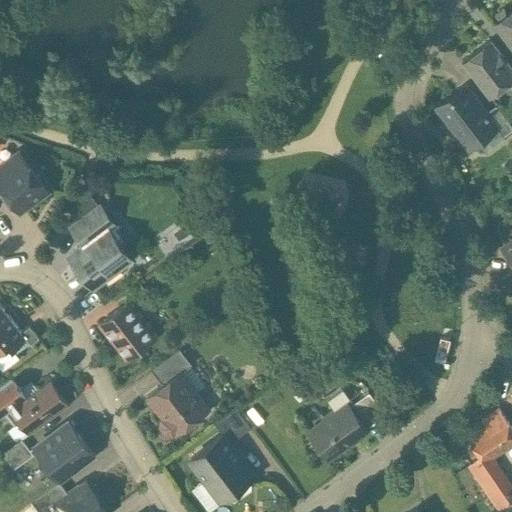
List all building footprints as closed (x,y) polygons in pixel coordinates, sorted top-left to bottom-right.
[(511,9),(494,24),(511,47),(511,9)] [(491,39),(462,61),(488,95),(511,77),(511,66),(511,65),(491,39)] [(486,112),(465,84),(435,107),(435,108),(437,107),(468,147),(466,149),(467,150),(496,127),(497,127),(486,112)] [(511,129),(511,126),(496,105),(486,112),(497,127),(496,127),(503,136),(511,129)] [(47,189),(21,154),(14,153),(8,158),(7,165),(1,169),(0,169),(0,182),(6,190),(20,209),(47,189)] [(100,204),(71,226),(80,237),(109,215),(100,204)] [(109,215),(80,237),(85,243),(69,255),(92,285),(104,277),(108,283),(123,272),(118,266),(130,257),(107,227),(114,222),(109,215)] [(511,239),(502,246),(511,259),(511,239)] [(511,271),(502,279),(511,293),(511,271)] [(154,335),(129,301),(101,322),(126,356),(154,335)] [(21,332),(0,304),(0,350),(9,344),(12,349),(26,338),(31,345),(39,339),(29,326),(21,332)] [(206,410),(179,373),(149,395),(165,417),(162,420),(161,427),(166,434),(173,435),(206,410)] [(12,378),(0,386),(0,417),(6,413),(10,410),(10,409),(26,397),(12,378)] [(26,397),(10,409),(10,410),(6,413),(15,425),(19,422),(29,435),(69,405),(51,379),(26,397)] [(386,415),(369,391),(348,406),(366,430),(386,415)] [(348,406),(337,413),(336,411),(322,421),(324,423),(310,434),(328,459),(366,431),(366,430),(348,406)] [(250,429),(235,409),(214,424),(223,437),(229,445),(250,429)] [(509,511),(511,510),(511,489),(493,460),(511,446),(511,429),(499,409),(482,421),(487,429),(468,442),(480,460),(469,467),(499,511),(509,511)] [(94,457),(69,423),(35,448),(60,482),(94,457)] [(223,437),(191,462),(219,500),(252,476),(229,445),(223,437)] [(21,441),(2,455),(14,471),(33,457),(21,441)] [(59,483),(30,504),(35,511),(59,511),(56,507),(69,497),(59,483)] [(69,497),(56,507),(59,511),(108,511),(110,511),(111,506),(107,500),(102,500),(99,502),(86,484),(69,497)]
